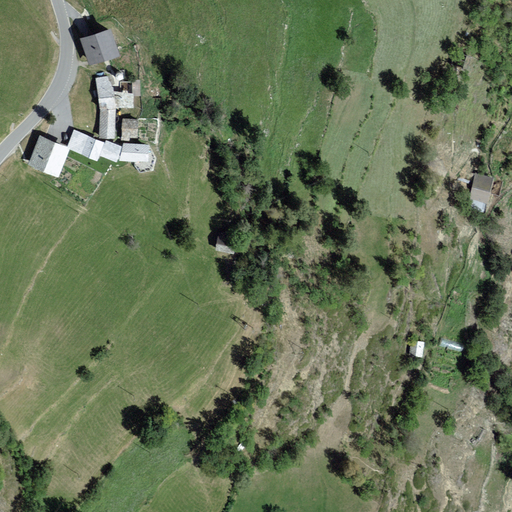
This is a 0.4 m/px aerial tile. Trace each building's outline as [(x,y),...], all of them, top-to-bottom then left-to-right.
[(112,27),(81,37),(89,63),(120,52),(112,27)] [(109,75),(94,77),(100,109),(115,106),(109,75)] [(116,109),(100,109),(100,138),(115,139),(116,109)] [(138,119),(122,118),(121,136),(138,137),(138,119)] [(102,141),(73,130),(66,147),(96,159),(102,141)] [(66,147),(39,135),(28,165),(57,176),(66,147)] [(122,144),(105,139),(100,155),(116,161),(122,144)] [(149,145),(123,143),(122,159),(148,161),(149,145)] [(471,195),(489,198),(493,172),(475,169),(471,195)] [(216,246),(233,246),(233,238),(217,237),(216,246)]
